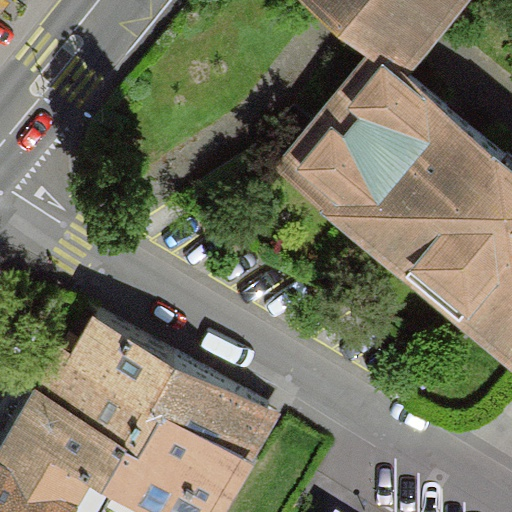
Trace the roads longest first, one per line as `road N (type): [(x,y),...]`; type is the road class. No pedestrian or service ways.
road 1 (residential): [(511,511),(0,182)]
road 2 (secondary): [(109,0),(0,139)]
